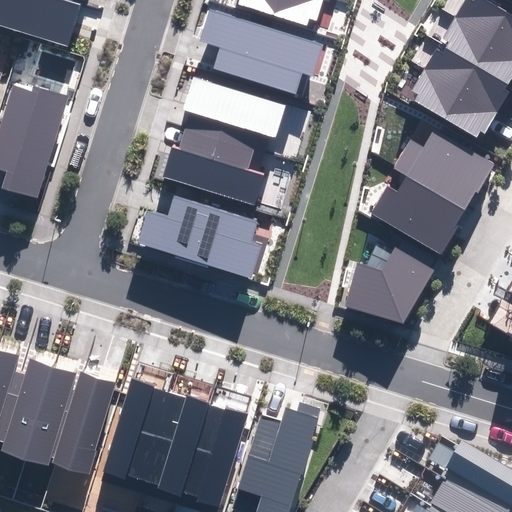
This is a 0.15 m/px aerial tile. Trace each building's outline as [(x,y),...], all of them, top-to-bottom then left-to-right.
[(0,0),(0,24),(68,46),(81,5),(73,2),(73,0),(0,0)] [(240,0),(239,7),(307,26),(309,18),(318,21),(323,0),(240,0)] [(415,101),(476,137),(480,131),(485,134),(509,93),(504,90),(511,78),(511,14),(488,0),(473,0),(472,2),(469,0),(463,0),(441,38),(449,42),(443,52),(436,48),(411,90),(418,94),(415,101)] [(214,68),(296,94),(302,74),(314,77),(325,44),(209,7),(198,40),(221,47),(214,68)] [(163,179),(254,205),(263,174),(259,173),(270,137),(276,139),(286,105),(192,78),(183,110),(191,112),(180,148),(173,146),(163,179)] [(1,188),(37,198),(67,96),(33,86),(31,91),(12,86),(0,126),(0,169),(6,171),(1,188)] [(371,214),(441,254),(457,226),(456,225),(475,191),(478,193),(496,163),(422,120),(393,169),(407,177),(397,192),(387,187),(371,214)] [(137,243),(251,278),(261,245),(252,242),(259,221),(174,195),(167,215),(148,209),(137,243)] [(345,307),(403,324),(435,271),(395,247),(381,271),(356,263),(345,307)] [(488,326),(511,339),(511,287),(509,292),(511,293),(511,306),(502,301),(488,326)] [(53,462),(88,474),(118,382),(81,371),(75,390),(71,389),(76,373),(31,359),(26,374),(14,370),(18,356),(0,349),(0,440),(4,442),(1,451),(48,466),(51,457),(54,458),(53,462)] [(197,500),(219,507),(249,415),(132,377),(101,472),(125,479),(127,475),(159,486),(157,490),(182,498),(184,491),(198,496),(197,500)] [(255,511),(288,511),(321,409),(299,402),(297,410),(286,407),(281,421),(261,415),(237,489),(261,496),(255,511)] [(508,511),(511,506),(511,469),(462,441),(455,453),(439,443),(429,459),(449,470),(451,472),(445,482),(444,481),(425,511),(508,511)]
